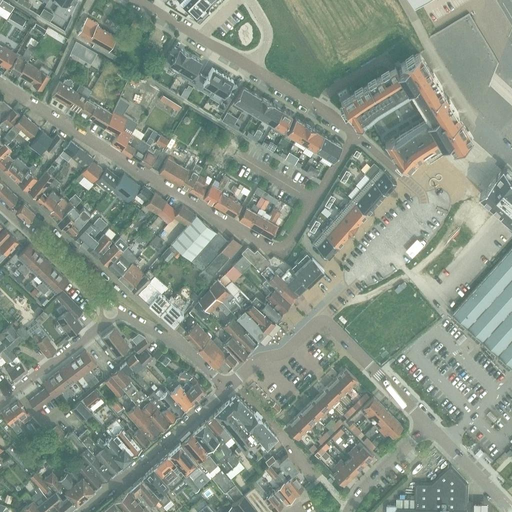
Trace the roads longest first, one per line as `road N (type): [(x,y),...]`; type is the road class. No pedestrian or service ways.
road 1 (residential): [(355,136),(287,247),(274,249),(0,82)]
road 2 (residential): [(322,323),(424,208),(420,192),(355,136)]
road 3 (residential): [(181,347),(0,172)]
road 4 (unclassified): [(511,160),(477,125),(401,0)]
road 5 (residential): [(79,511),(227,388)]
road 6 (unclassified): [(110,312),(0,204)]
road 7 (tertiary): [(428,424),(322,323)]
road 8 (tertiary): [(0,405),(110,312)]
road 9 (residential): [(318,476),(233,382)]
road 10 (residential): [(355,136),(252,68)]
